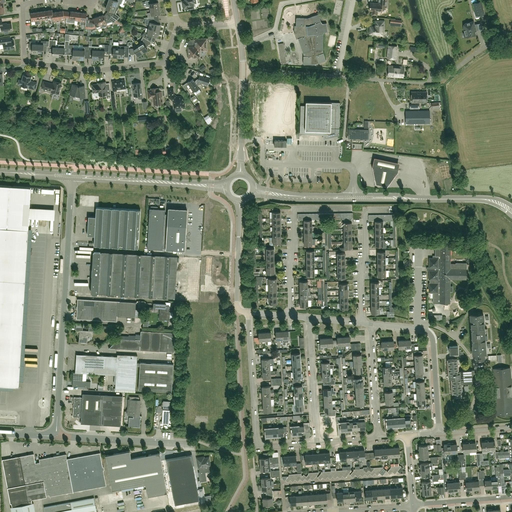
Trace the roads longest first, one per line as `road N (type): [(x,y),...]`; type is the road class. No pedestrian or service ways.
road 1 (primary): [(250,194),(483,201),(511,216)]
road 2 (primary): [(511,206),(492,197),(298,194),(252,185)]
road 3 (unclassified): [(56,436),(71,176)]
road 4 (residential): [(163,62),(90,71),(26,61),(22,9),(40,0)]
road 5 (residential): [(337,77),(433,81),(482,47),(511,40)]
road 6 (residential): [(291,316),(294,209),(349,209)]
road 7 (residential): [(361,324),(365,210),(394,210)]
road 8 (residential): [(256,447),(248,313)]
road 9 (unclassified): [(189,443),(56,436)]
road 10 (residential): [(240,175),(240,43)]
road 11 (residential): [(317,442),(309,318)]
road 12 (primary): [(194,184),(71,176)]
road 13 (residential): [(248,313),(236,306),(239,200)]
